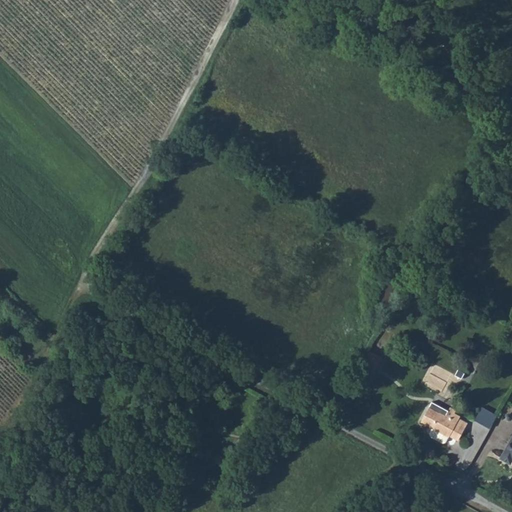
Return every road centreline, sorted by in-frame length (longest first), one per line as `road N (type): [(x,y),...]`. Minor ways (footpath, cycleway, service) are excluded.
road 1 (unclassified): [(86,291),(502,511)]
road 2 (track): [(86,291),(237,0)]
